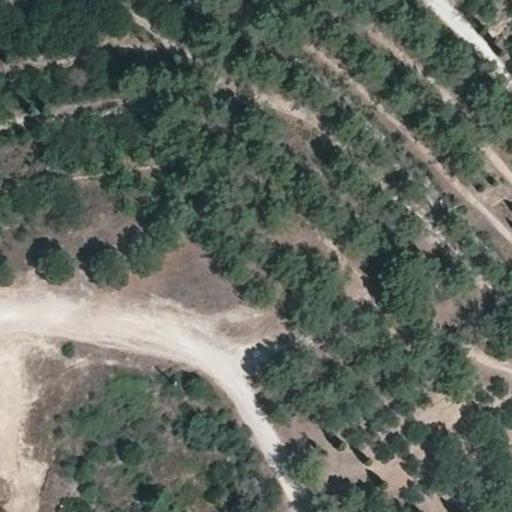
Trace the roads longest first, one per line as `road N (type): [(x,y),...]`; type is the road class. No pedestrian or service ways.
road 1 (track): [(304,511),(263,410),(213,362),(39,316),(0,316)]
road 2 (track): [(424,0),(511,90)]
